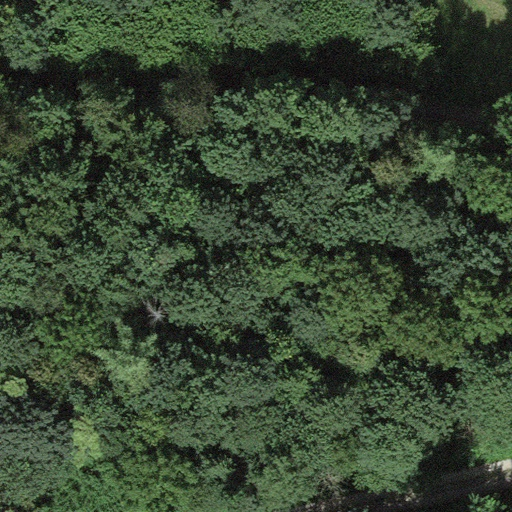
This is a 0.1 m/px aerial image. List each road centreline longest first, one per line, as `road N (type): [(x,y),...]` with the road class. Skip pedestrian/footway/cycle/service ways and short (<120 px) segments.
road 1 (track): [(511,126),(432,108),(0,65)]
road 2 (track): [(511,468),(313,511)]
